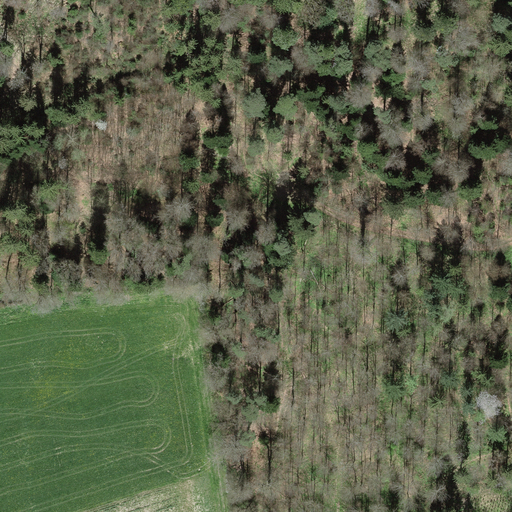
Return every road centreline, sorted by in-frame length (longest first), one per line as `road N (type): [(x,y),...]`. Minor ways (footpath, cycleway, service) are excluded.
road 1 (track): [(0,198),(47,174),(138,193),(241,181),(289,190)]
road 2 (track): [(511,242),(481,249),(379,230),(289,190)]
road 3 (track): [(0,121),(144,69)]
